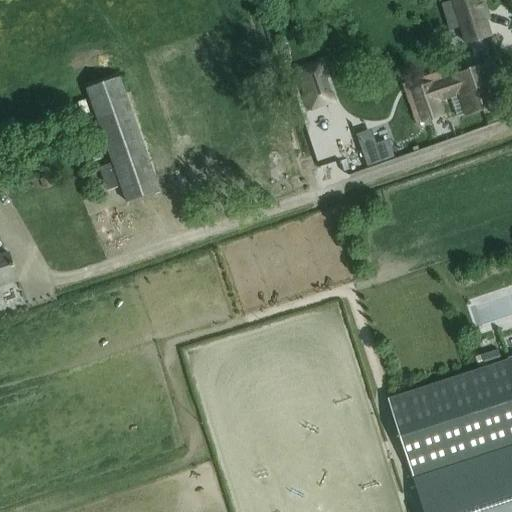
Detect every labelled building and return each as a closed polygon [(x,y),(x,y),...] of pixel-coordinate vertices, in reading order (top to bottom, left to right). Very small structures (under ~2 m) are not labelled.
[(481,0),(452,0),(451,1),(464,45),(493,36),(481,0)] [(320,61),(295,70),(309,110),(334,102),(320,61)] [(428,85),(413,90),(423,121),(439,115),(434,101),(452,95),(459,116),(498,103),(486,65),(453,76),(454,77),(429,86),(428,85)] [(118,77),(84,89),(124,202),(158,190),(118,77)] [(389,138),(402,137),(402,114),(388,115),(389,138)] [(369,129),(354,135),(366,167),(381,162),(375,144),(369,129)] [(109,164),(98,168),(106,191),(117,187),(109,164)] [(48,176),(39,180),(42,189),(51,185),(48,176)] [(8,254),(0,256),(0,286),(17,280),(8,254)] [(497,350),(475,357),(479,369),(500,362),(497,350)] [(479,369),(387,399),(423,511),(511,511),(511,357),(507,360),(500,362),(479,369)]
